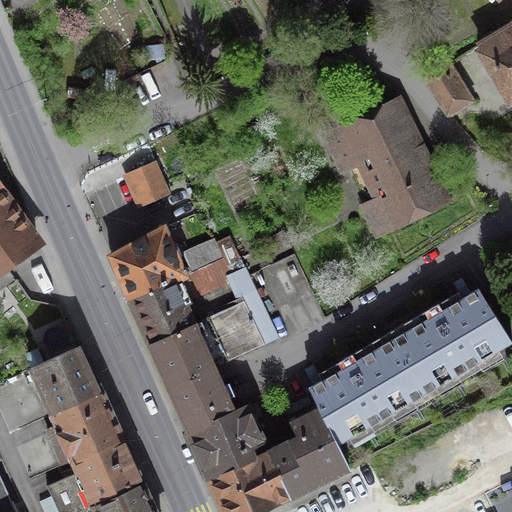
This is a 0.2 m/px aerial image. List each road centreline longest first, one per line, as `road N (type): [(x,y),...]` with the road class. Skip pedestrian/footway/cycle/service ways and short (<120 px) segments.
road 1 (residential): [(511,184),(471,156),(403,70),(335,49),(287,57),(46,173)]
road 2 (residential): [(511,215),(345,326),(258,371)]
road 3 (tertiary): [(148,406),(46,173)]
